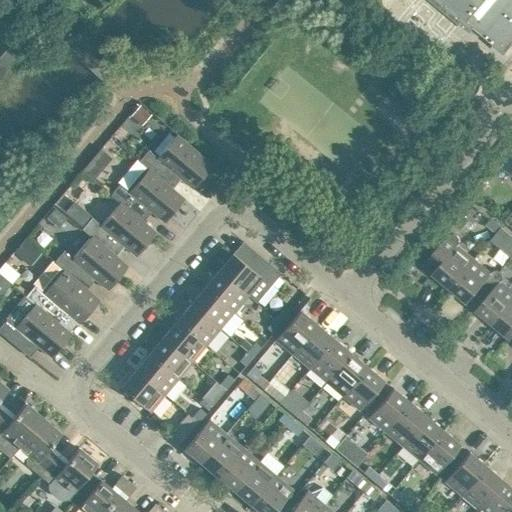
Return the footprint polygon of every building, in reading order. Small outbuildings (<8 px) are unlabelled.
[(511,0),(437,0),(465,23),(467,22),(502,51),(511,38),(511,0)] [(19,51),(11,44),(0,55),(0,64),(4,68),(19,51)] [(139,106),(132,115),(139,121),(147,112),(139,106)] [(148,149),(138,161),(147,169),(148,168),(165,183),(166,182),(171,187),(180,178),(193,189),(213,165),(176,134),(157,157),(148,149)] [(511,154),(502,167),(511,175),(511,154)] [(120,183),(110,195),(119,202),(120,202),(137,217),(137,216),(146,206),(165,222),(185,198),(171,187),(166,182),(165,183),(148,168),(147,169),(138,161),(136,159),(118,181),(120,183)] [(90,162),(83,170),(92,177),(96,172),(95,166),(90,162)] [(92,217),(82,229),(91,236),(109,250),(115,255),(123,245),(136,256),(156,232),(137,216),(137,217),(120,202),(119,202),(101,225),(92,217)] [(55,208),(47,217),(58,227),(66,218),(55,208)] [(492,219),(491,219),(487,225),(497,233),(502,227),(492,219)] [(511,235),(502,227),(497,233),(511,245),(511,235)] [(450,288),(475,259),(458,245),(459,244),(459,243),(460,242),(460,241),(460,240),(460,239),(460,238),(459,237),(458,236),(457,235),(456,234),(454,234),(452,234),(451,234),(450,234),(449,235),(448,236),(447,236),(423,265),(450,288)] [(115,255),(109,250),(91,236),(72,258),(63,251),(54,262),(63,270),(63,269),(80,284),(81,284),(89,274),(108,290),(128,266),(115,255)] [(25,239),(15,252),(30,264),(40,252),(25,239)] [(281,273),(251,248),(244,257),(236,250),(218,271),(248,295),(256,303),(281,273)] [(479,288),(491,272),(475,259),(450,288),(477,310),(489,296),(479,288)] [(35,284),(25,296),(34,304),(35,303),(52,318),(53,317),(65,328),(74,318),(80,323),(100,299),(81,284),(80,284),(63,269),(63,270),(54,262),(51,260),(33,282),(35,284)] [(493,324),(511,301),(511,289),(502,281),(502,280),(503,279),(503,278),(503,276),(503,275),(503,274),(502,273),(502,272),(500,271),(498,270),(497,270),(496,270),(494,270),(493,271),(491,272),(479,288),(489,296),(477,310),(493,324)] [(248,295),(218,271),(204,287),(234,312),(248,295)] [(0,297),(12,283),(0,273),(0,297)] [(234,312),(204,287),(191,304),(220,328),(234,312)] [(511,301),(493,324),(510,338),(511,335),(511,301)] [(72,333),(53,317),(52,318),(35,303),(34,304),(16,326),(7,318),(0,326),(0,332),(23,352),(32,341),(52,357),(72,333)] [(220,328),(191,304),(177,320),(206,345),(220,328)] [(289,314),(283,309),(275,318),(281,323),(289,314)] [(293,354),(317,324),(300,310),(275,339),(293,354)] [(273,333),(281,323),(275,318),(267,328),(273,333)] [(206,345),(177,320),(163,337),(192,362),(206,345)] [(309,368),(334,338),(317,324),(293,354),(309,368)] [(192,362),(163,337),(149,353),(178,378),(192,362)] [(326,382),(350,352),(334,338),(309,368),(326,382)] [(253,356),(261,347),(255,342),(247,351),(253,356)] [(245,366),(253,356),(247,351),(239,361),(245,366)] [(342,396),(367,366),(350,352),(326,382),(342,396)] [(178,378),(149,353),(135,370),(165,395),(178,378)] [(384,380),(367,366),(342,396),(359,410),(384,380)] [(165,395),(135,370),(121,387),(150,412),(165,395)] [(225,390),(234,380),(228,375),(219,384),(225,390)] [(259,375),(254,381),(264,389),(269,383),(259,375)] [(260,393),(250,385),(243,379),(238,385),(255,399),(260,393)] [(0,397),(8,388),(0,381),(0,415),(4,411),(0,408),(0,397)] [(225,390),(219,384),(215,381),(202,398),(212,406),(225,390)] [(278,391),(269,383),(264,389),(273,397),(278,391)] [(385,432),(410,402),(393,388),(368,417),(385,432)] [(269,401),(260,393),(255,399),(264,407),(269,401)] [(292,402),(287,408),(297,416),(302,410),(292,402)] [(402,446),(427,416),(410,402),(385,432),(402,446)] [(0,450),(9,458),(19,446),(44,418),(26,403),(12,419),(4,411),(0,415),(0,450)] [(198,423),(206,413),(200,408),(192,418),(198,423)] [(311,418),(302,410),(297,416),(306,424),(311,418)] [(154,413),(149,418),(156,424),(160,418),(154,413)] [(179,444),(198,423),(192,418),(187,413),(169,436),(179,444)] [(283,413),(278,419),(288,427),(293,421),(283,413)] [(418,459),(443,430),(427,416),(402,446),(418,459)] [(61,433),(44,418),(19,446),(30,455),(26,460),(26,464),(40,476),(57,456),(48,449),(61,433)] [(201,463),(226,433),(209,419),(184,448),(201,463)] [(293,421),(288,427),(297,435),(302,429),(293,421)] [(460,444),(443,430),(418,459),(436,474),(460,444)] [(218,477),(243,447),(226,433),(201,463),(218,477)] [(330,434),(325,440),(335,448),(340,442),(330,434)] [(349,450),(340,442),(335,448),(344,456),(349,450)] [(326,459),(331,453),(321,445),(316,451),(326,459)] [(79,447),(66,463),(57,456),(40,476),(48,482),(47,489),(51,494),(58,499),(62,500),(67,499),(97,463),(79,447)] [(234,491),(259,461),(243,447),(218,477),(234,491)] [(462,495),(486,466),(469,452),(444,481),(462,495)] [(340,461),(331,453),(326,459),(335,467),(340,461)] [(251,504),(276,475),(259,461),(234,491),(251,504)] [(368,466),(363,472),(373,480),(378,474),(368,466)] [(478,509),(503,480),(486,466),(462,495),(478,509)] [(359,477),(352,471),(347,477),(364,491),(369,485),(359,477)] [(387,482),(378,474),(373,480),(382,488),(387,482)] [(121,491),(129,481),(122,475),(116,482),(117,487),(121,491)] [(274,511),(293,489),(276,475),(251,504),(259,511),(274,511)] [(83,511),(102,511),(118,494),(101,479),(78,507),(83,511)] [(481,511),(503,511),(511,502),(511,487),(503,480),(478,509),(481,511)] [(136,487),(129,481),(121,491),(124,494),(130,493),(136,487)] [(369,485),(364,491),(373,499),(379,493),(369,485)] [(318,511),(324,504),(332,495),(323,487),(310,492),(307,490),(288,511),(318,511)] [(130,511),(135,508),(118,494),(102,511),(130,511)] [(406,498),(401,504),(410,511),(416,506),(406,498)] [(511,511),(511,502),(503,511),(511,511)] [(155,503),(149,510),(149,511),(158,511),(162,509),(155,503)]
